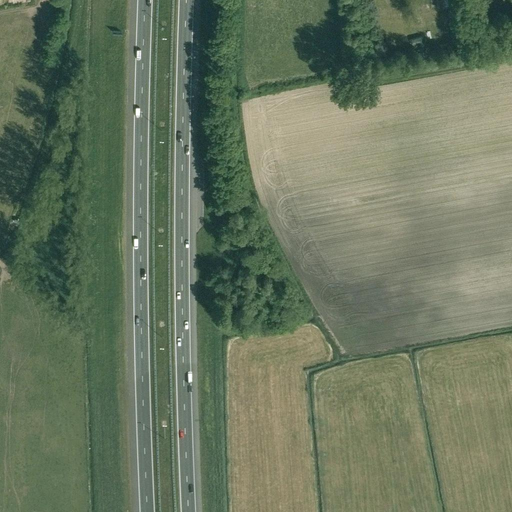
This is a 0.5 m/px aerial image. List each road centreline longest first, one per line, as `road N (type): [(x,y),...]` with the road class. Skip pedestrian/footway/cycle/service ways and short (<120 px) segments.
road 1 (motorway): [(139,0),(143,511)]
road 2 (motorway): [(189,511),(188,0)]
